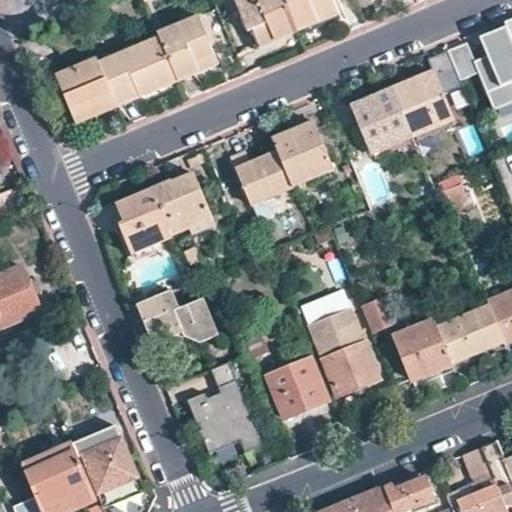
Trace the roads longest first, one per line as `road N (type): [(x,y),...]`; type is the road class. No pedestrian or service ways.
road 1 (residential): [(52,182),(476,0)]
road 2 (residential): [(192,511),(52,182)]
road 3 (residential): [(511,400),(234,511)]
road 4 (residential): [(52,182),(0,59)]
